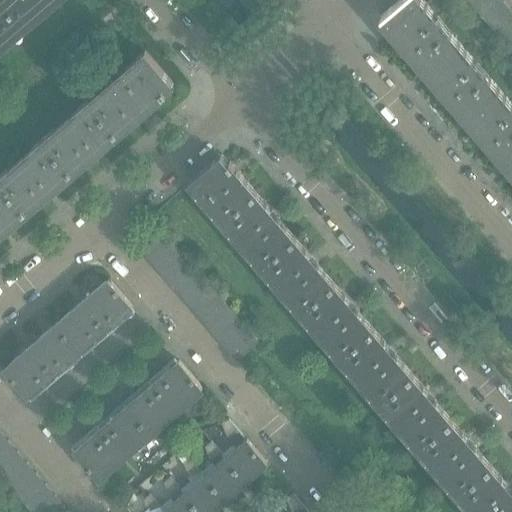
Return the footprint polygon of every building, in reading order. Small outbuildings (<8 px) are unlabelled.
[(0,0),(0,46),(23,27),(24,28),(26,27),(3,0),(0,0)] [(27,23),(53,0),(3,0),(26,27),(28,25),(27,23)] [(443,24),(426,4),(422,0),(399,0),(381,16),(382,16),(383,16),(399,35),(397,37),(410,52),(443,24)] [(485,17),(502,3),(498,0),(486,0),(477,8),(485,17)] [(493,26),(509,12),(508,11),(510,9),(510,8),(508,10),(502,3),(485,17),(493,26)] [(500,35),(511,25),(511,15),(509,12),(493,26),(500,35)] [(483,70),(443,24),(410,52),(422,66),(425,64),(428,68),(435,77),(436,77),(439,80),(436,82),(450,98),(483,70)] [(508,44),(511,40),(511,25),(500,35),(508,44)] [(117,132),(146,107),(162,94),(167,90),(164,88),(172,82),(145,50),(135,58),(136,59),(91,98),(90,97),(87,99),(117,132)] [(511,123),(511,104),(483,70),(450,98),(462,112),(464,110),(467,113),(467,114),(474,123),(475,122),(478,126),(476,128),(489,143),(511,123)] [(71,171),(117,132),(87,99),(86,100),(87,102),(46,137),(44,136),(42,137),(71,171)] [(511,123),(489,143),(501,157),(503,155),(507,159),(506,159),(511,166),(511,123)] [(0,180),(26,211),(71,171),(42,137),(40,139),(41,141),(0,176),(0,180)] [(255,191),(239,172),(229,161),(227,162),(220,154),(188,181),(197,192),(198,190),(221,217),(220,218),(221,220),(255,191)] [(0,232),(26,211),(0,180),(0,232)] [(295,237),(278,217),(255,191),(221,220),(223,222),(225,221),(261,262),(259,264),(261,266),(295,237)] [(154,259),(173,242),(163,231),(142,249),(142,250),(145,248),(153,258),(151,260),(152,261),(154,259)] [(334,282),(317,263),(295,237),(261,266),(262,268),(264,266),(300,308),(298,309),(300,312),(334,282)] [(183,253),(173,242),(154,259),(163,269),(161,271),(163,270),(183,253)] [(191,264),(183,253),(163,270),(172,280),(191,264)] [(201,275),(191,264),(172,280),(170,282),(172,281),(181,291),(201,275)] [(211,286),(201,275),(181,291),(179,293),(180,293),(182,291),(191,302),(189,303),(189,304),(191,302),(211,286)] [(132,305),(109,278),(57,323),(80,350),(132,305)] [(373,328),(356,308),(334,282),(300,312),(302,313),(303,312),(339,353),(337,355),(340,357),(373,328)] [(219,296),(211,286),(191,302),(200,313),(219,296)] [(209,323),(229,307),(219,296),(200,313),(198,314),(198,315),(201,313),(209,323)] [(219,334),(238,318),(229,307),(209,323),(207,325),(208,326),(210,324),(219,334)] [(228,345),(247,329),(238,318),(219,334),(216,336),(217,336),(219,335),(228,345)] [(80,350),(57,323),(5,367),(4,368),(28,395),(80,350)] [(412,374),(395,354),(373,328),(340,357),(341,359),(342,357),(378,399),(377,401),(379,403),(412,374)] [(236,358),(257,340),(247,329),(228,345),(226,347),(229,346),(237,356),(235,358),(236,358)] [(202,387),(179,360),(153,382),(176,409),(202,387)] [(452,419),(435,399),(412,374),(379,403),(380,404),(382,403),(417,445),(416,446),(418,448),(452,419)] [(98,477),(176,409),(153,382),(75,449),(98,477)] [(239,431),(229,419),(222,421),(227,436),(239,431)] [(491,464),(474,445),(452,419),(418,448),(419,450),(421,449),(442,474),(457,490),(455,492),(457,494),(491,464)] [(0,447),(7,442),(9,440),(8,440),(6,441),(0,434),(0,447)] [(267,462),(261,455),(247,439),(225,457),(244,479),(245,481),(246,480),(245,479),(265,462),(266,463),(267,462)] [(222,454),(211,441),(204,447),(209,458),(222,454)] [(0,466),(16,453),(18,451),(17,451),(15,452),(7,442),(0,447),(0,466)] [(0,472),(6,479),(25,464),(27,462),(27,461),(25,463),(16,453),(0,466),(0,472)] [(244,479),(225,457),(205,474),(224,497),(225,498),(226,498),(224,496),(244,479)] [(201,471),(191,458),(185,464),(189,476),(201,471)] [(16,491),(34,474),(25,464),(6,479),(16,491)] [(511,511),(511,489),(491,464),(457,494),(458,496),(460,494),(475,511),(511,511)] [(25,502),(43,485),(35,475),(37,473),(36,472),(34,474),(16,491),(25,502)] [(206,511),(224,497),(205,474),(184,493),(200,511),(206,511)] [(181,489),(170,476),(164,481),(169,493),(181,489)] [(33,511),(35,511),(53,496),(55,495),(55,494),(53,496),(44,485),(46,484),(45,483),(43,485),(25,502),(33,511)] [(161,506),(150,493),(144,499),(148,511),(161,506)] [(200,511),(184,493),(164,510),(165,511),(200,511)] [(304,506),(294,494),(286,497),(292,511),(304,506)] [(57,511),(65,505),(64,505),(62,507),(53,496),(35,511),(57,511)]
